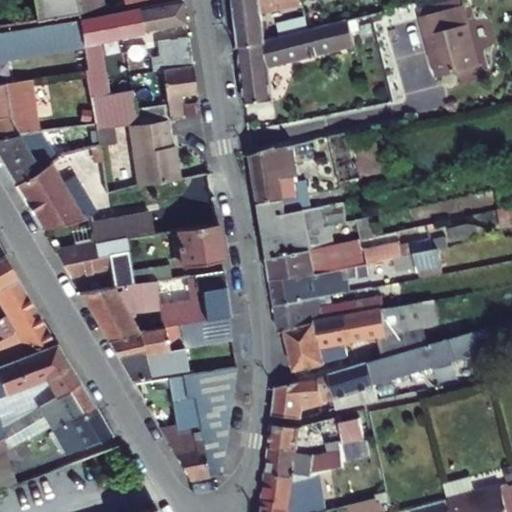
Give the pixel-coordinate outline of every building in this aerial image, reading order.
[(38,0),(42,22),(77,17),(74,0),(38,0)] [(74,0),(77,17),(94,14),(92,0),(74,0)] [(229,0),(235,45),(264,41),(262,21),(281,17),(278,0),(229,0)] [(186,26),(183,3),(139,11),(142,33),(186,26)] [(461,8),(419,19),(427,49),(428,49),(435,76),(477,64),(461,8)] [(142,33),(139,11),(79,21),(83,48),(87,69),(92,98),(93,104),(97,124),(98,130),(111,128),(96,40),(142,33)] [(264,41),(235,45),(241,102),(271,98),(267,68),(353,47),(347,16),(270,35),(269,41),(264,41)] [(83,48),(79,21),(8,35),(12,60),(83,48)] [(8,35),(0,36),(0,62),(12,60),(8,35)] [(188,43),(165,46),(168,75),(193,71),(188,43)] [(79,90),(81,99),(92,98),(87,69),(36,78),(41,105),(66,102),(64,92),(79,90)] [(168,75),(162,76),(169,121),(184,120),(181,99),(196,97),(193,71),(168,75)] [(0,86),(4,111),(41,105),(36,78),(0,83),(0,86)] [(93,104),(79,107),(82,126),(97,124),(93,104)] [(10,117),(0,118),(0,135),(20,133),(10,117)] [(167,121),(131,126),(135,157),(161,151),(165,181),(177,180),(173,150),(170,151),(167,121)] [(108,195),(102,157),(98,130),(97,124),(82,126),(56,129),(61,156),(55,158),(56,163),(42,171),(15,187),(42,230),(85,220),(68,186),(85,182),(91,200),(108,195)] [(382,171),(373,129),(354,133),(362,175),(382,171)] [(20,133),(0,135),(0,161),(15,187),(42,171),(20,133)] [(354,133),(330,138),(339,180),(362,175),(354,133)] [(296,146),(250,155),(261,207),(288,201),(284,182),(303,178),(296,146)] [(132,157),(132,151),(102,157),(108,195),(136,188),(165,181),(161,151),(135,157),(132,157)] [(68,186),(85,220),(94,217),(91,200),(85,182),(68,186)] [(290,213),(288,201),(261,207),(263,219),(290,213)] [(290,213),(263,219),(266,237),(307,229),(303,210),(290,213)] [(147,212),(94,221),(98,244),(123,239),(151,234),(147,212)] [(216,257),(211,222),(167,230),(174,265),(216,257)] [(307,229),(266,237),(270,257),(311,248),(307,229)] [(69,272),(111,264),(116,288),(132,286),(123,239),(98,244),(57,253),(69,272)] [(417,250),(420,275),(444,273),(441,248),(417,250)] [(367,262),(274,280),(279,306),(325,297),(322,286),(370,277),(367,262)] [(0,316),(29,363),(53,354),(0,267),(0,316)] [(194,298),(191,276),(176,279),(180,300),(194,298)] [(180,300),(176,279),(152,283),(156,305),(180,300)] [(149,306),(146,284),(132,286),(116,288),(82,294),(109,338),(137,333),(122,311),(149,306)] [(200,289),(203,320),(226,316),(223,286),(200,289)] [(279,306),(284,333),(289,331),(329,320),(376,310),(375,300),(327,308),(325,297),(279,306)] [(329,320),(289,331),(297,373),(326,367),(322,351),(368,340),(406,332),(403,317),(436,311),(434,299),(376,310),(329,320)] [(187,323),(137,333),(109,338),(133,381),(151,377),(146,356),(191,347),(187,323)] [(411,351),(406,332),(368,340),(374,362),(411,351)] [(0,373),(0,401),(40,385),(66,374),(53,354),(29,363),(0,373)] [(371,363),(329,374),(336,399),(367,391),(370,403),(381,401),(371,363)] [(241,391),(237,365),(185,375),(189,401),(196,400),(211,476),(223,473),(241,391)] [(40,385),(50,403),(78,391),(66,374),(40,385)] [(160,428),(190,480),(211,476),(196,400),(189,401),(185,375),(135,385),(150,410),(180,405),(183,424),(160,428)] [(278,386),(274,416),(301,418),(301,403),(324,404),(322,384),(278,386)] [(0,448),(0,449),(51,430),(94,415),(78,391),(50,403),(38,408),(40,414),(0,428),(0,448)] [(69,452),(70,453),(111,439),(94,415),(51,430),(64,453),(69,452)] [(336,422),(320,425),(325,452),(363,444),(357,418),(344,420),(345,426),(337,428),(336,422)] [(301,429),(273,426),(267,476),(316,481),(318,459),(298,457),(301,429)] [(0,476),(8,473),(0,449),(0,448),(0,476)] [(0,498),(14,493),(8,473),(0,476),(0,498)] [(316,481),(267,476),(262,511),(319,511),(318,506),(298,511),(293,510),(295,499),(314,501),(316,481)] [(446,483),(449,497),(476,490),(472,476),(446,483)] [(476,490),(449,497),(450,499),(453,511),(508,511),(502,484),(476,490)] [(379,496),(348,505),(350,511),(379,511),(383,511),(379,496)] [(453,511),(450,499),(419,507),(419,511),(453,511)]
